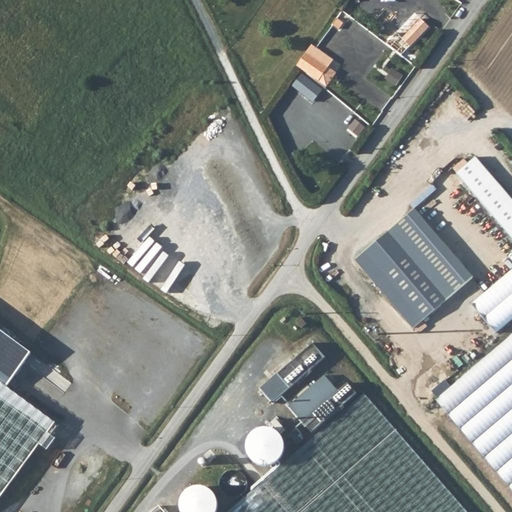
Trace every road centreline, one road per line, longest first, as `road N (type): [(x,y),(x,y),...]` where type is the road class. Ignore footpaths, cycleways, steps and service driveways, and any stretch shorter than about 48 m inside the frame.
road 1 (unclassified): [(113,511),(479,0)]
road 2 (track): [(289,268),(494,511)]
road 3 (track): [(193,0),(309,232)]
